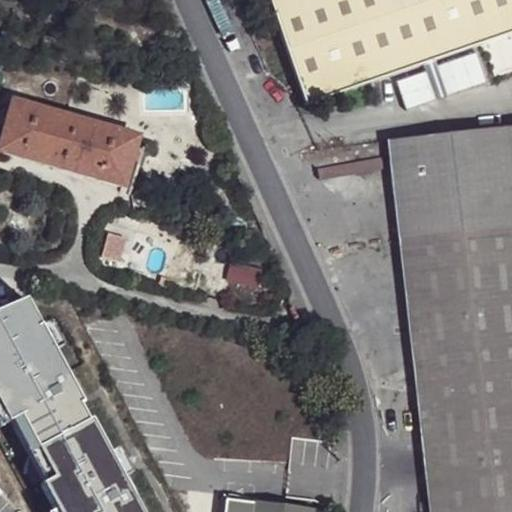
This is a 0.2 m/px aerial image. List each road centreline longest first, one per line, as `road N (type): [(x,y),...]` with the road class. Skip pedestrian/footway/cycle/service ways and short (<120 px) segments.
road 1 (residential): [(358,511),(361,409),(338,335),(190,0)]
road 2 (unknown): [(360,495),(278,488),(211,471),(187,452),(167,418),(126,318),(90,286)]
